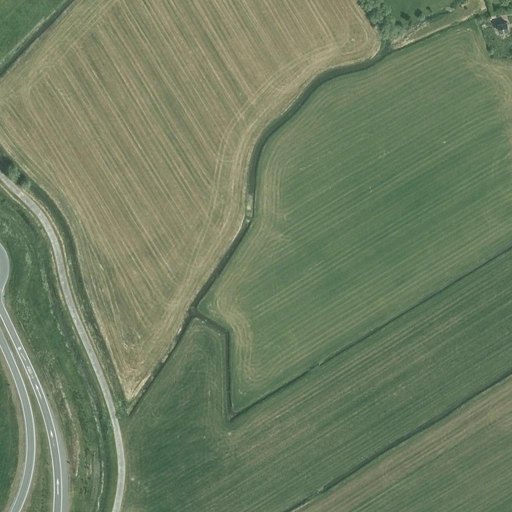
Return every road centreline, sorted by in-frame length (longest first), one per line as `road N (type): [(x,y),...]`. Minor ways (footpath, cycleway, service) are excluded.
road 1 (track): [(0,173),(48,228),(109,400),(121,456),(116,511)]
road 2 (motorway): [(57,511),(46,416),(0,308)]
road 3 (trunk): [(0,338),(29,430),(15,511)]
